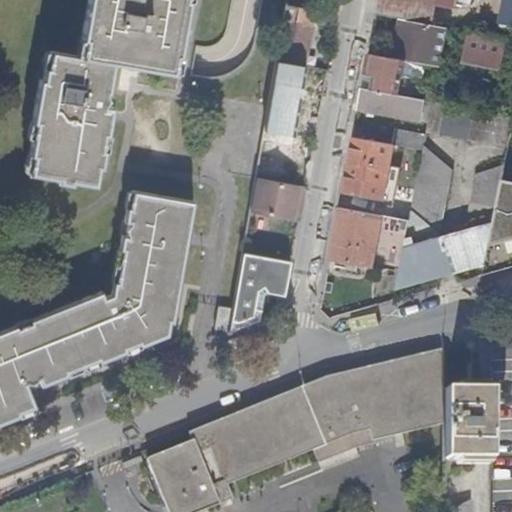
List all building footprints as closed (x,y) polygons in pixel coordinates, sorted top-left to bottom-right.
[(183,1),(183,0),(86,0),(79,39),(83,40),(79,58),(74,57),(48,53),(45,71),(42,70),(39,81),(37,81),(30,123),(33,123),(30,140),(28,155),(30,156),(27,174),(55,179),(55,182),(68,184),(69,181),(92,184),(95,166),(98,167),(101,152),(98,151),(101,135),(104,135),(106,122),(79,117),(82,103),(100,107),(103,99),(103,91),(105,91),(110,63),(125,66),(129,44),(142,46),(138,68),(171,73),(174,56),(177,56),(187,1),(183,1)] [(380,0),(377,15),(432,25),(436,6),(454,8),(455,0),(380,0)] [(511,0),(503,0),(499,20),(511,22),(511,0)] [(285,5),(275,60),(302,65),(314,10),(285,5)] [(315,24),(336,28),(339,15),(317,10),(315,24)] [(370,53),(417,62),(424,64),(440,67),(448,27),(432,25),(377,15),(370,53)] [(493,31),(511,34),(511,22),(499,20),(495,19),(493,31)] [(506,38),(469,31),(464,61),(501,68),(506,38)] [(83,40),(79,39),(77,39),(74,57),(79,58),(83,40)] [(129,44),(125,66),(138,68),(142,46),(129,44)] [(45,71),(48,53),(41,52),(38,69),(42,70),(45,71)] [(376,75),(373,89),(399,94),(417,98),(420,84),(402,81),(403,75),(421,78),(424,64),(417,62),(370,53),(366,74),(376,75)] [(180,57),(177,56),(174,56),(171,73),(177,74),(180,57)] [(276,66),(301,70),(302,65),(275,60),(272,76),(274,76),(276,66)] [(276,115),(294,119),(303,71),(301,70),(276,66),(274,76),(283,78),(282,84),(280,92),(276,115)] [(376,75),(366,74),(364,87),(373,89),(376,75)] [(378,112),(421,120),(429,122),(433,101),(417,98),(399,94),(373,89),(364,87),(360,108),(369,110),(378,112)] [(270,90),(266,114),(276,115),(280,92),(270,90)] [(427,130),(509,145),(511,128),(511,114),(505,114),(472,108),(433,101),(429,122),(427,130)] [(79,117),(106,122),(108,113),(108,109),(100,107),(82,103),(79,117)] [(266,114),(263,132),(291,137),(294,119),(276,115),(266,114)] [(33,123),(30,123),(26,122),(23,139),(30,140),(33,123)] [(397,130),(394,145),(423,150),(425,145),(426,135),(397,130)] [(98,151),(101,152),(104,152),(107,136),(104,135),(101,135),(98,151)] [(383,199),(394,145),(354,137),(344,192),(383,199)] [(396,288),(485,264),(501,185),(505,162),(478,172),(466,232),(438,239),(452,169),(425,145),(423,150),(410,220),(399,271),(396,288)] [(30,156),(28,155),(24,155),(21,173),(27,174),(30,156)] [(255,178),(248,213),(290,220),(294,200),(303,201),(306,186),(255,178)] [(511,186),(501,185),(484,274),(511,266),(511,186)] [(121,209),(124,209),(127,210),(130,192),(124,191),(121,209)] [(0,421),(15,416),(14,414),(30,407),(25,393),(40,388),(39,386),(33,370),(45,366),(51,381),(63,376),(62,373),(77,366),(79,366),(95,359),(96,362),(108,357),(100,334),(111,330),(119,349),(136,343),(137,345),(164,334),(167,321),(170,321),(183,247),(159,242),(162,230),(185,233),(191,201),(130,192),(127,210),(124,209),(122,221),(120,220),(118,237),(119,238),(117,250),(120,251),(117,267),(117,269),(114,285),(112,285),(110,297),(102,300),(98,295),(30,322),(31,325),(14,332),(13,328),(0,333),(0,421)] [(290,220),(299,222),(303,201),(294,200),(290,220)] [(331,258),(348,261),(357,263),(399,271),(410,220),(341,207),(331,258)] [(183,247),(185,233),(162,230),(159,242),(183,247)] [(111,266),(117,267),(120,251),(117,250),(114,249),(111,266)] [(241,253),(227,333),(258,321),(263,291),(285,295),(291,262),(241,253)] [(108,284),(112,285),(114,285),(117,269),(111,268),(108,284)] [(229,308),(217,306),(213,327),(225,329),(229,308)] [(12,326),(13,328),(14,332),(31,325),(30,322),(28,319),(12,326)] [(108,357),(120,352),(119,349),(111,330),(100,334),(108,357)] [(138,348),(137,345),(136,343),(119,349),(120,352),(121,355),(138,348)] [(375,440),(444,423),(444,392),(444,390),(444,350),(350,373),(329,378),(189,434),(191,443),(149,460),(169,511),(201,511),(231,499),(225,484),(313,449),(318,460),(352,449),(375,442),(375,440)] [(97,365),(96,362),(95,359),(79,366),(82,371),(97,365)] [(33,370),(39,386),(51,381),(45,366),(33,370)] [(80,372),(77,366),(62,373),(63,376),(64,378),(80,372)] [(444,423),(444,460),(491,460),(491,391),(444,390),(444,392),(444,423)] [(14,414),(15,416),(16,419),(32,412),(30,407),(14,414)] [(142,462),(140,457),(123,464),(125,469),(142,462)] [(443,511),(469,511),(470,501),(444,511),(443,511)]
